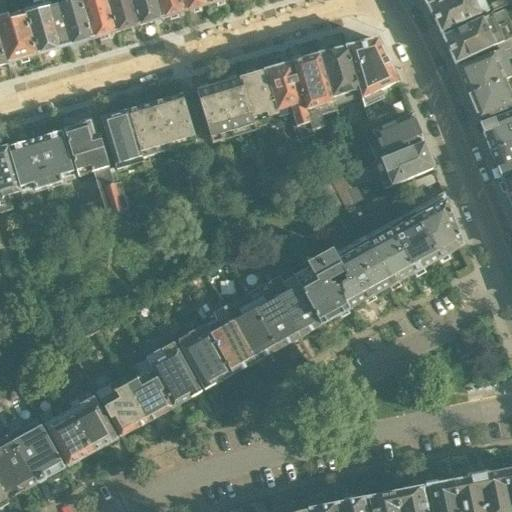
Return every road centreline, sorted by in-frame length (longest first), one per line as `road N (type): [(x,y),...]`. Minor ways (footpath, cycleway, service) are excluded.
road 1 (residential): [(117,511),(232,464),(511,402)]
road 2 (residential): [(0,107),(374,0)]
road 3 (residential): [(511,279),(390,0)]
